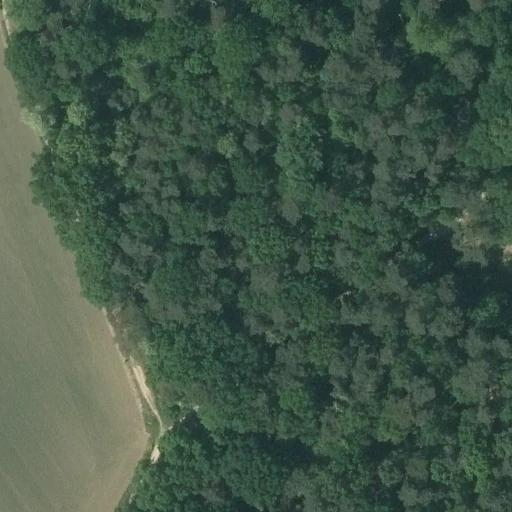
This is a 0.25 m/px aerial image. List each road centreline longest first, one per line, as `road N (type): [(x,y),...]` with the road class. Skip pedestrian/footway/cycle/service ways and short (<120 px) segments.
road 1 (track): [(156,440),(148,394),(29,98),(3,0)]
road 2 (track): [(156,440),(385,252),(511,174)]
